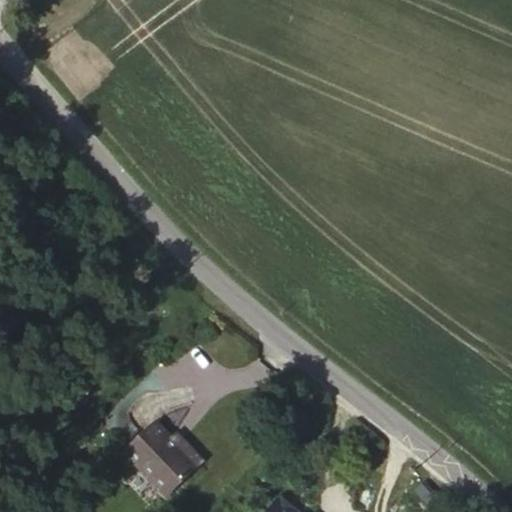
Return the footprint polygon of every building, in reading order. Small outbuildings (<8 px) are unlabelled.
[(82,0),(56,0),(52,4),(64,17),(83,1),(82,0)] [(147,426),(116,459),(160,502),(197,465),(174,442),(168,447),(147,426)] [(417,483),(410,491),(423,502),(430,493),(417,483)] [(291,510),(294,504),(278,491),(274,496),(291,510)] [(311,511),(302,511),(294,504),(291,510),(274,496),(261,511),(314,511),(312,510),(311,511)]
